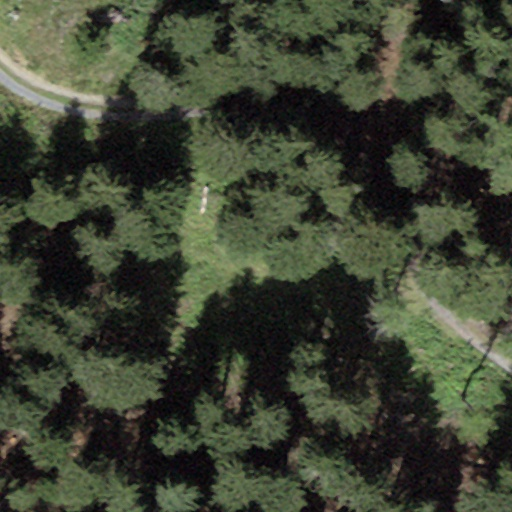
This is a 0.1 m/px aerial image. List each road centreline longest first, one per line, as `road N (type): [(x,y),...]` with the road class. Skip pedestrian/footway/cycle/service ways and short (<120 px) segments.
road 1 (track): [(0,50),(75,85),(344,114)]
road 2 (track): [(511,368),(344,114)]
